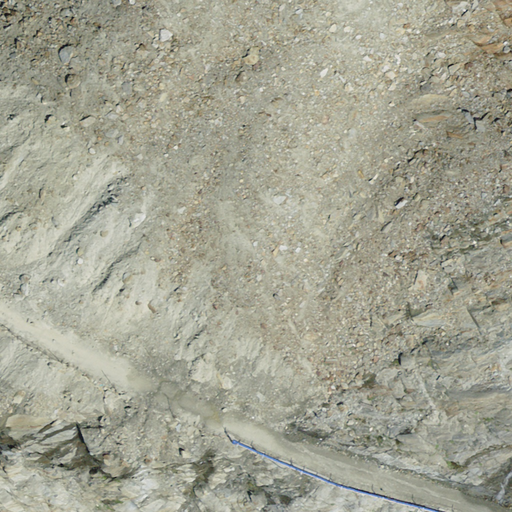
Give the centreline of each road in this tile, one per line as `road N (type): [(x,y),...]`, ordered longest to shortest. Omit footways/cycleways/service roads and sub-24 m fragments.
road 1 (track): [(150,394),(268,445),(467,511)]
road 2 (track): [(0,312),(150,394)]
